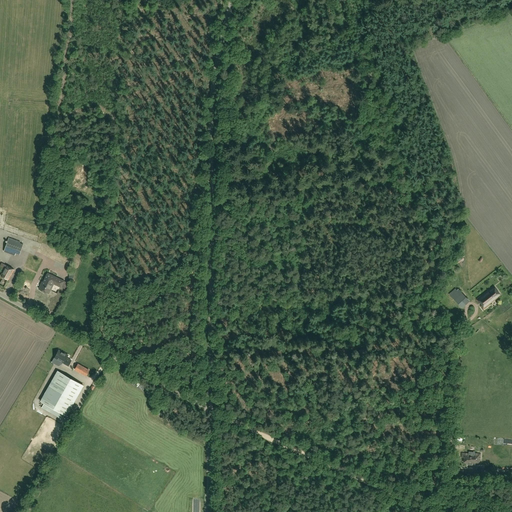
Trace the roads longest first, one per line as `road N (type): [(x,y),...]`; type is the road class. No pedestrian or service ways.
road 1 (unclassified): [(210,410),(213,104),(232,0)]
road 2 (unclassified): [(210,410),(0,294)]
road 3 (track): [(269,438),(432,511)]
road 4 (track): [(459,342),(448,447),(456,511)]
